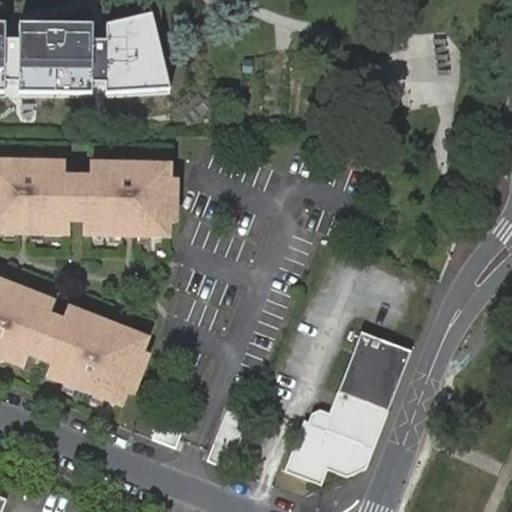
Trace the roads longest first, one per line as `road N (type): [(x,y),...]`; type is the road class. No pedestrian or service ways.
road 1 (residential): [(0,416),(246,511)]
road 2 (tertiary): [(379,511),(448,328)]
road 3 (tertiary): [(511,214),(467,277),(448,328)]
